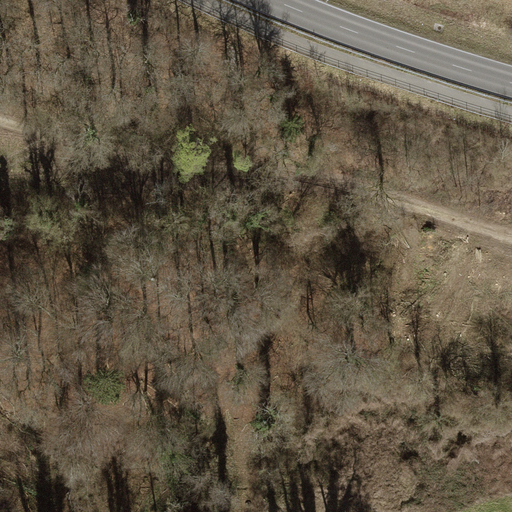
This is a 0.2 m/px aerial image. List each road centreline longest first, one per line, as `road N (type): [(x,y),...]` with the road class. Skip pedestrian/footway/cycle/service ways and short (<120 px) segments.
road 1 (track): [(511,239),(332,177),(0,120)]
road 2 (secondary): [(269,0),(511,85)]
